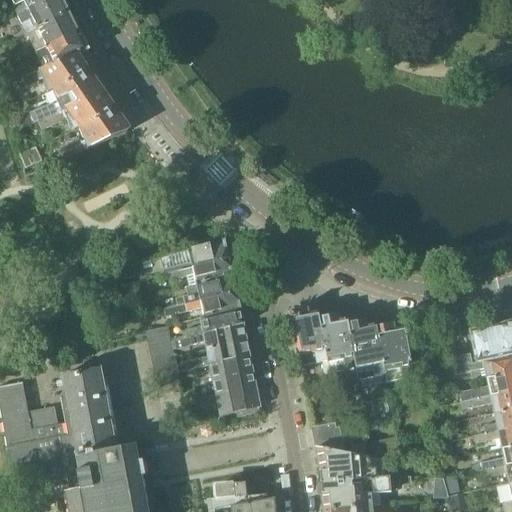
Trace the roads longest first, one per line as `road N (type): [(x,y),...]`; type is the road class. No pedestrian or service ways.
road 1 (residential): [(292,243),(114,35),(97,0)]
road 2 (residential): [(296,511),(266,293),(292,243)]
road 3 (residential): [(511,285),(445,295),(355,271),(292,243)]
